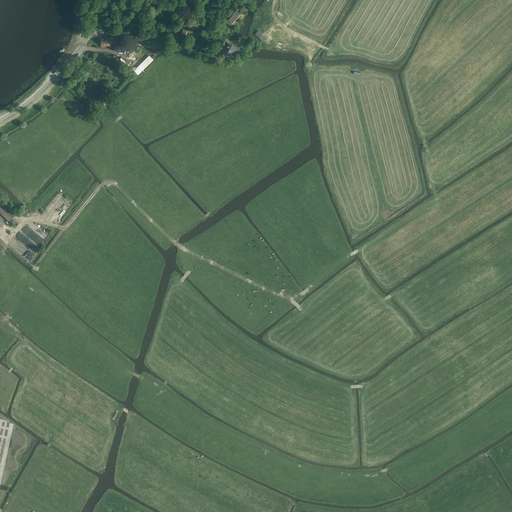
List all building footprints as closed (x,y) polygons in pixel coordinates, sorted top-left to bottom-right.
[(236,9),(227,19),(234,24),(242,15),(236,9)] [(117,43),(115,51),(121,53),(125,53),(127,46),(117,43)] [(236,47),(234,46),(233,45),(229,44),(226,47),(225,50),(228,53),(231,53),(231,54),(231,53),(231,55),(235,56),(241,57),(242,48),(236,47)] [(149,54),(134,69),(138,74),(153,59),(149,54)] [(0,213),(9,222),(15,215),(0,201),(0,213)]
